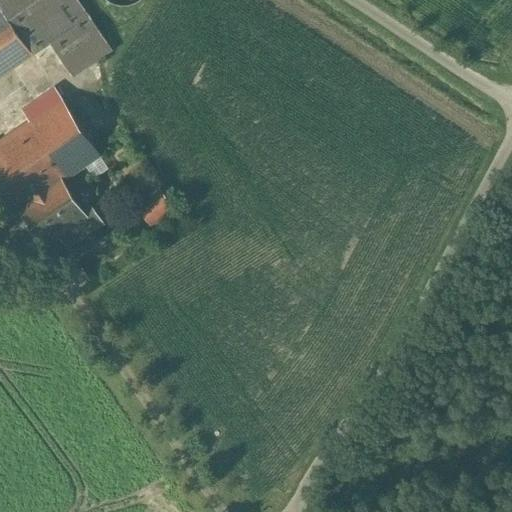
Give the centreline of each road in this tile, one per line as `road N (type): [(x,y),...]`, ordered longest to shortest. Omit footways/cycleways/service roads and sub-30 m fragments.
road 1 (unclassified): [(511,137),(296,511)]
road 2 (unclassified): [(511,100),(354,0)]
